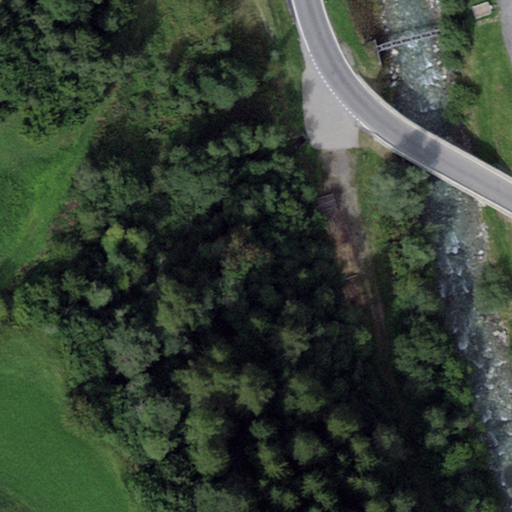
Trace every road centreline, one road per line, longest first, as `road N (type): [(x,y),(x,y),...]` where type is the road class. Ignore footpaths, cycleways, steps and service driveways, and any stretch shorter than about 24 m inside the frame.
road 1 (track): [(335,76),(332,130),(410,473),(429,511)]
road 2 (tertiary): [(511,196),(411,141),(347,92),(309,0)]
